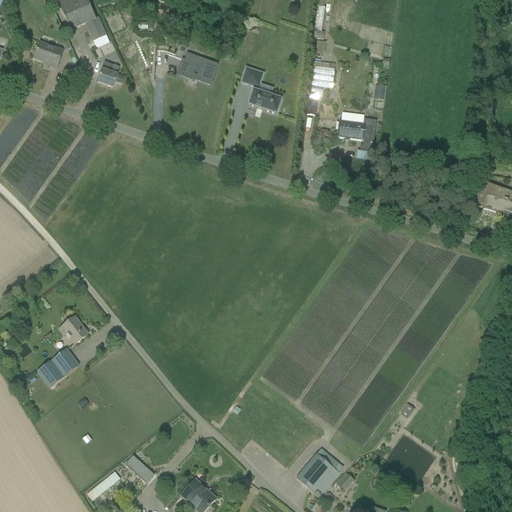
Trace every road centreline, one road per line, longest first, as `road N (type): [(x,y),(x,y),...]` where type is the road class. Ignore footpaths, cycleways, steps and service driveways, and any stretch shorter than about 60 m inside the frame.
road 1 (unclassified): [(511,255),(0,88)]
road 2 (unclassified): [(298,511),(200,425),(68,264)]
road 3 (track): [(463,511),(459,436),(511,296)]
